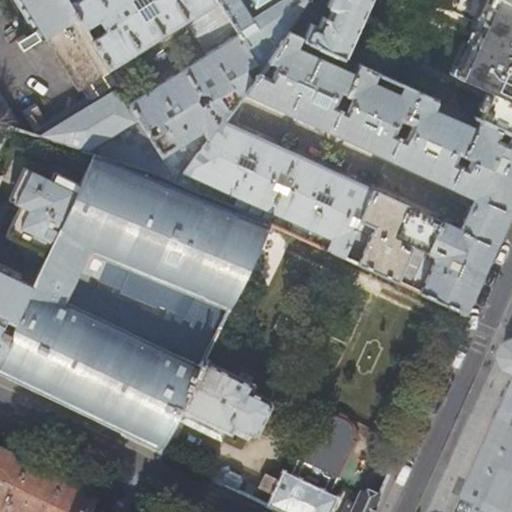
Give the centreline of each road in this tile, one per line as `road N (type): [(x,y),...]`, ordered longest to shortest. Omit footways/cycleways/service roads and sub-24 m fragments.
road 1 (residential): [(403,511),(511,268)]
road 2 (residential): [(222,511),(0,406)]
